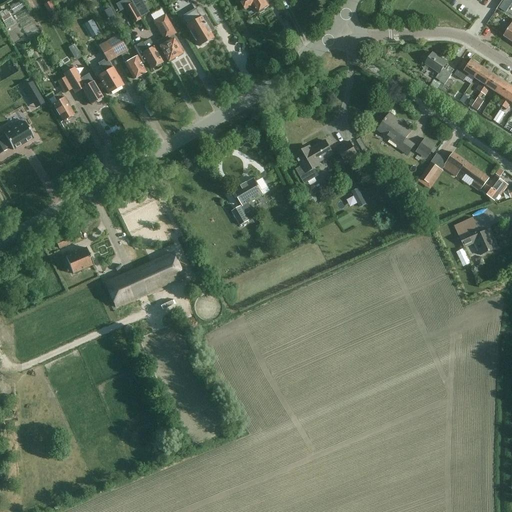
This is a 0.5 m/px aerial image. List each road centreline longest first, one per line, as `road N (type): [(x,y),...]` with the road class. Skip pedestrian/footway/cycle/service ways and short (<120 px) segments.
road 1 (tertiary): [(0,241),(258,98),(329,40)]
road 2 (residential): [(511,168),(340,41)]
road 3 (residential): [(511,66),(454,33),(362,34)]
